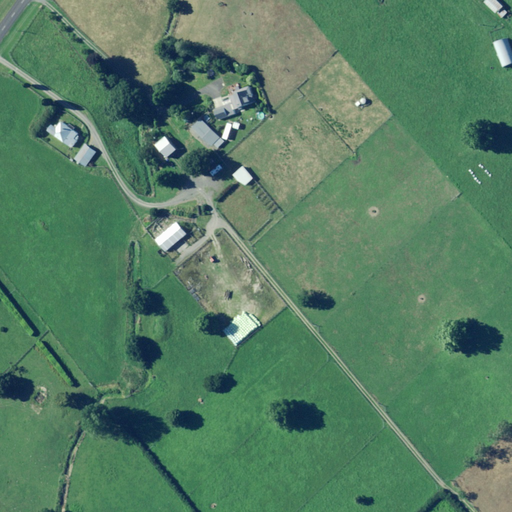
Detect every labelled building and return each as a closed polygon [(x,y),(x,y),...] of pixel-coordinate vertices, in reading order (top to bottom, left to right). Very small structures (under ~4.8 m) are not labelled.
[(504,7),(497,0),(488,0),(486,3),(502,19),(508,13),(503,8),(504,7)] [(511,64),(511,51),(507,39),(494,44),(503,68),(511,64)] [(251,87),(231,94),(235,106),(238,105),(239,109),(256,104),(251,87)] [(236,114),(232,104),(215,110),(219,121),(236,114)] [(77,128),(70,123),(69,125),(64,121),(60,127),(55,123),(49,131),(73,149),(84,135),(76,130),(77,128)] [(225,142),(208,125),(200,132),(210,141),(207,144),(211,148),(214,144),(219,148),(225,142)] [(179,150),(168,137),(158,145),(169,158),(179,150)] [(97,152),(86,145),(76,159),(87,167),(97,152)] [(233,176),(238,181),(246,186),(255,178),(245,166),(233,176)] [(188,235),(178,223),(158,241),(167,252),(188,235)]
